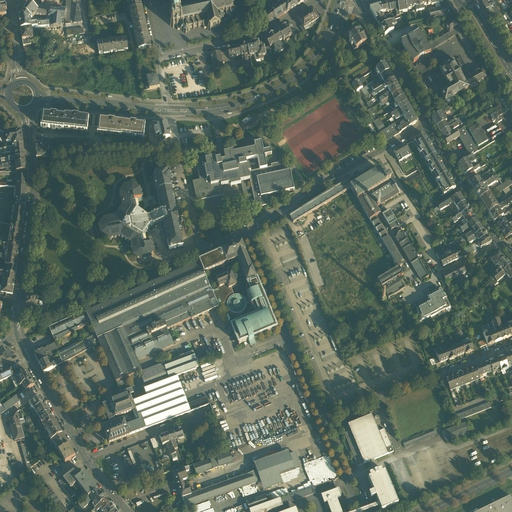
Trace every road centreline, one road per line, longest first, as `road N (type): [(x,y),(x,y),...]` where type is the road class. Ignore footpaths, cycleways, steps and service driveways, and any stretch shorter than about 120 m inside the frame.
road 1 (secondary): [(19,334),(34,197),(26,109)]
road 2 (residential): [(245,234),(426,123)]
road 3 (secondary): [(169,110),(234,105),(289,82),(325,41),(337,11)]
road 4 (residential): [(324,421),(245,234)]
road 5 (residential): [(511,347),(324,421)]
road 6 (residential): [(315,0),(257,36),(159,57)]
road 7 (residential): [(426,123),(511,257)]
road 8 (secondary): [(85,459),(19,334)]
road 9 (residential): [(360,7),(426,123)]
road 10 (secondary): [(37,97),(169,110)]
road 11 (residential): [(85,459),(200,418)]
